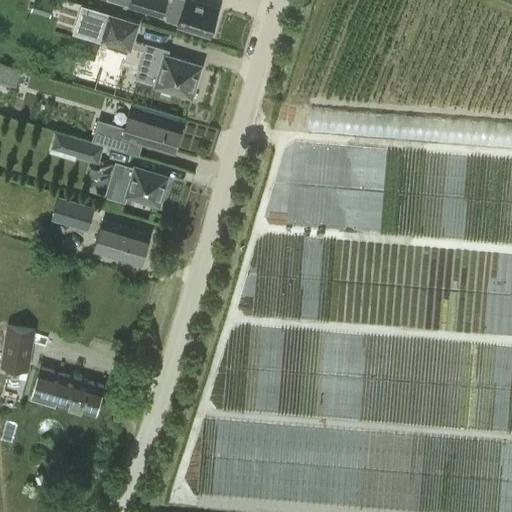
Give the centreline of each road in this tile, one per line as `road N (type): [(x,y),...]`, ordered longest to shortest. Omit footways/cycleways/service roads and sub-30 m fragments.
road 1 (unclassified): [(118,511),(174,364),(276,0)]
road 2 (track): [(281,138),(175,485),(185,500),(322,511)]
road 3 (track): [(200,411),(511,435)]
road 4 (track): [(229,320),(511,342)]
road 5 (track): [(240,128),(511,155)]
road 6 (track): [(256,228),(511,249)]
